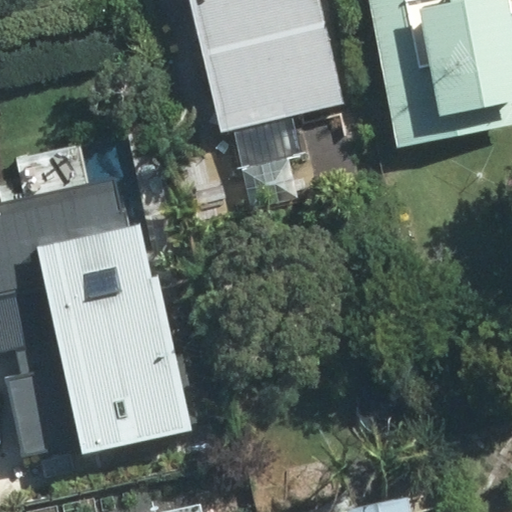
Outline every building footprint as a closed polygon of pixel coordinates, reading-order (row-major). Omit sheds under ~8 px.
[(94,0),(79,0),(0,18),(0,47),(100,24),(94,0)] [(348,101),(326,0),(200,0),(229,129),(348,101)] [(511,0),(379,0),(402,142),(511,123),(511,0)] [(69,446),(71,456),(184,434),(156,289),(146,291),(132,214),(111,218),(106,190),(0,210),(0,306),(33,300),(48,376),(1,385),(14,457),(69,446)] [(419,511),(417,498),(360,508),(360,511),(419,511)]
